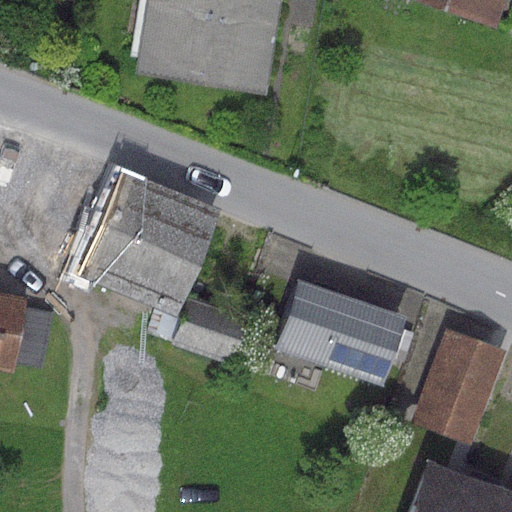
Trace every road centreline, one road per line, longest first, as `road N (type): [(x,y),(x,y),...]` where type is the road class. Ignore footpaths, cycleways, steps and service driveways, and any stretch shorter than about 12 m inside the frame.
road 1 (tertiary): [(511,300),(277,194),(0,95)]
road 2 (track): [(0,269),(47,287),(83,319),(71,511)]
